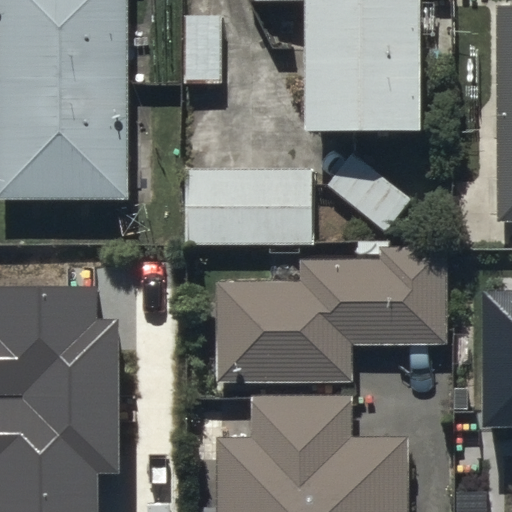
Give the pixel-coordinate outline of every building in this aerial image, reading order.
[(1,0),(1,204),(131,204),(132,0),(1,0)] [(258,0),(259,12),(315,12),(314,149),(427,149),(427,6),(391,6),(390,0),(258,0)] [(230,22),(188,22),(188,87),(230,88),(230,22)] [(361,163),(336,194),(393,241),(418,210),(361,163)] [(193,183),(193,249),(316,249),(316,184),(193,183)] [(305,295),(221,295),(222,394),(357,393),(356,356),(452,355),(451,259),(393,259),(393,255),(361,255),(361,269),(384,270),(384,272),(305,273),(305,295)] [(0,511),(97,511),(98,473),(119,473),(118,323),(97,323),(97,291),(0,291),(0,511)] [(511,292),(485,292),(487,426),(511,425),(511,292)] [(255,444),(223,443),(222,511),(413,511),(414,444),(358,444),(358,404),(255,403),(255,444)]
